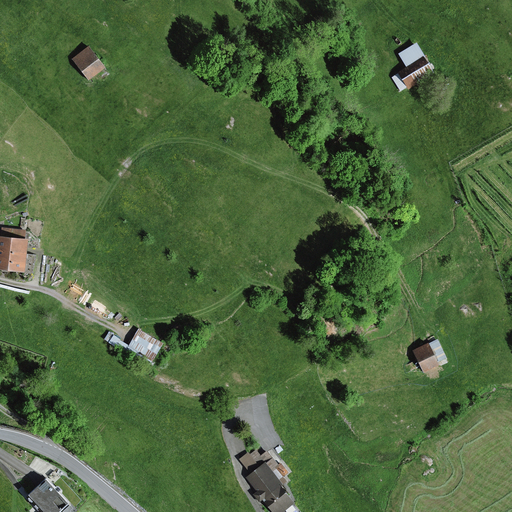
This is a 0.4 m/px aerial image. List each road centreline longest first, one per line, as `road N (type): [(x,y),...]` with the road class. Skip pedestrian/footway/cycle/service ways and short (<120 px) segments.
road 1 (track): [(451,353),(420,320),(354,209),(211,144),(174,141),(137,152),(81,238)]
road 2 (track): [(95,85),(81,238),(53,294)]
road 3 (tertiary): [(128,511),(65,458),(0,434)]
road 4 (track): [(259,511),(237,474),(227,429),(245,413),(264,431)]
